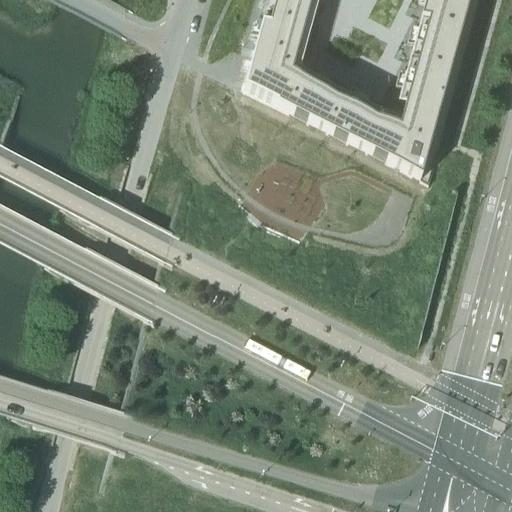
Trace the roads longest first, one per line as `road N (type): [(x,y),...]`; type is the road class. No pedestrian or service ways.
road 1 (unclassified): [(46,511),(169,49)]
road 2 (unclassified): [(425,511),(0,388)]
road 3 (unclassified): [(0,408),(319,511)]
road 4 (primary): [(511,204),(432,511)]
